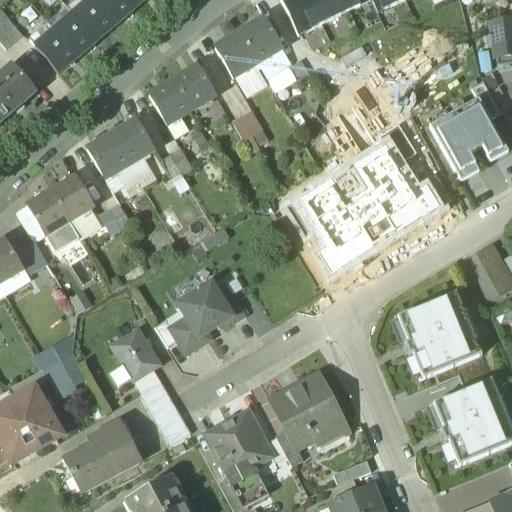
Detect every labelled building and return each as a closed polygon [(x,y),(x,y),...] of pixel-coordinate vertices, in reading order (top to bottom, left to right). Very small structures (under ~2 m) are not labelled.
[(94,0),(92,2),(91,1),(71,17),(72,19),(94,44),(113,27),(114,28),(133,11),(132,10),(143,0),(94,0)] [(283,0),(281,2),(298,37),(371,3),(369,0),(283,0)] [(369,0),(371,3),(377,15),(407,0),(369,0)] [(72,19),(56,33),(55,32),(36,48),(35,48),(34,49),(58,77),(59,76),(58,74),(76,59),(77,61),(95,45),(94,44),(72,19)] [(22,38),(8,22),(0,29),(13,45),(22,38)] [(263,22),(239,37),(257,67),(281,53),(263,22)] [(13,45),(0,29),(0,46),(5,52),(13,45)] [(239,37),(214,52),(233,82),(257,67),(239,37)] [(511,37),(494,40),(497,60),(511,58),(511,37)] [(383,59),(366,66),(379,102),(396,95),(383,59)] [(10,69),(0,77),(0,124),(13,114),(14,115),(24,107),(23,106),(34,96),(35,97),(36,96),(10,67),(9,68),(10,69)] [(197,70),(173,84),(191,114),(215,100),(197,70)] [(173,84),(148,99),(166,129),(191,114),(173,84)] [(478,102),(489,123),(500,117),(483,86),(472,92),(478,102)] [(429,129),(460,185),(478,175),(469,159),(482,152),(490,166),(507,156),(489,123),(478,102),(429,129)] [(251,114),(241,120),(252,139),(262,133),(251,114)] [(241,120),(231,126),(242,144),(243,144),(252,139),(241,120)] [(135,124),(111,138),(129,169),(153,154),(135,124)] [(386,150),(398,169),(416,157),(398,129),(379,141),(386,150)] [(262,133),(252,139),(258,150),(268,144),(262,133)] [(129,169),(111,138),(87,153),(105,183),(129,169)] [(252,139),(243,144),(242,144),(249,157),(259,152),(252,139)] [(398,169),(386,150),(352,172),(367,194),(346,207),(331,183),(297,205),(314,231),(311,232),(327,256),(329,255),(342,274),(428,218),(417,200),(419,198),(404,174),(402,176),(398,169)] [(180,153),(170,159),(180,176),(181,178),(191,172),(180,153)] [(170,159),(161,165),(171,181),(180,176),(170,159)] [(75,180),(51,195),(69,225),(93,211),(75,180)] [(69,225),(51,195),(26,209),(44,240),(69,225)] [(119,208),(109,213),(120,232),(129,226),(119,208)] [(44,240),(26,209),(16,216),(33,245),(34,246),(44,240)] [(109,213),(99,219),(110,237),(120,232),(109,213)] [(69,225),(44,240),(55,257),(79,243),(69,225)] [(13,257),(5,243),(0,245),(0,286),(22,274),(23,273),(13,257)] [(34,246),(33,245),(13,257),(23,273),(22,274),(26,280),(47,267),(34,246)] [(205,257),(198,247),(192,252),(198,262),(205,257)] [(511,293),(511,283),(493,247),(475,256),(499,301),(511,293)] [(511,257),(503,263),(511,277),(511,257)] [(211,286),(177,307),(186,321),(198,341),(206,336),(229,321),(232,320),(216,294),(211,286)] [(245,319),(226,288),(216,294),(232,320),(229,321),(232,327),(245,319)] [(482,360),(457,298),(398,322),(423,384),(482,360)] [(186,321),(169,332),(171,334),(182,353),(186,358),(210,343),(206,336),(198,341),(186,321)] [(166,327),(156,333),(161,340),(170,334),(166,327)] [(137,334),(111,350),(122,369),(131,382),(133,385),(134,385),(152,373),(159,369),(137,334)] [(170,334),(161,340),(173,359),(182,353),(171,334),(170,334)] [(39,357),(47,371),(73,356),(75,337),(39,357)] [(90,385),(73,356),(47,371),(43,373),(60,403),(90,385)] [(122,369),(110,376),(110,377),(118,390),(131,382),(122,369)] [(152,373),(134,385),(141,398),(160,387),(152,373)] [(317,379),(269,405),(285,435),(296,454),(297,453),(344,428),(317,379)] [(511,448),(511,438),(491,385),(432,408),(457,470),(511,448)] [(141,398),(139,399),(153,423),(175,411),(161,386),(160,387),(141,398)] [(62,439),(54,426),(34,391),(0,410),(0,446),(12,467),(62,439)] [(175,411),(153,423),(169,450),(190,437),(175,411)] [(248,415),(205,438),(227,478),(227,477),(229,481),(245,510),(246,509),(265,498),(251,472),(271,461),(248,415)] [(120,426),(87,443),(90,449),(63,463),(71,480),(76,478),(84,494),(140,465),(120,426)] [(285,435),(275,440),(291,470),(303,464),(297,453),(296,454),(285,435)] [(366,464),(333,478),(337,489),(370,475),(366,464)] [(171,479),(126,503),(130,511),(170,511),(184,504),(171,479)] [(245,510),(229,481),(218,487),(231,511),(248,511),(246,509),(245,510)] [(353,484),(331,493),(335,504),(357,495),(353,484)] [(335,504),(327,507),(329,511),(382,511),(373,489),(357,495),(335,504)] [(511,511),(511,495),(490,505),(492,511),(511,511)]
